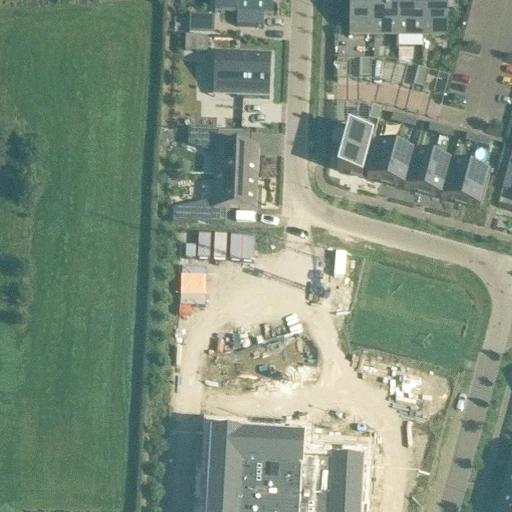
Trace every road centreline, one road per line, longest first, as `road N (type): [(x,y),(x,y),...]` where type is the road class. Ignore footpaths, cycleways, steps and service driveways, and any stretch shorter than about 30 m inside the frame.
road 1 (residential): [(303,0),(293,210),(482,266),(495,277),(499,325)]
road 2 (residential): [(499,325),(447,511)]
